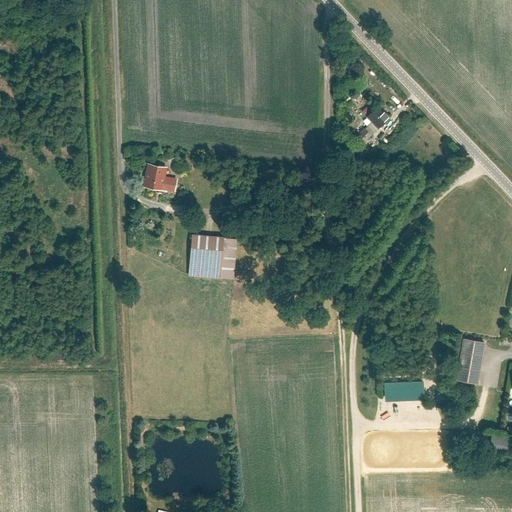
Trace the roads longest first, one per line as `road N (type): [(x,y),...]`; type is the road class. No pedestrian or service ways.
road 1 (track): [(486,163),(436,202),(397,248),(355,330),(358,511)]
road 2 (residential): [(327,0),(511,190)]
